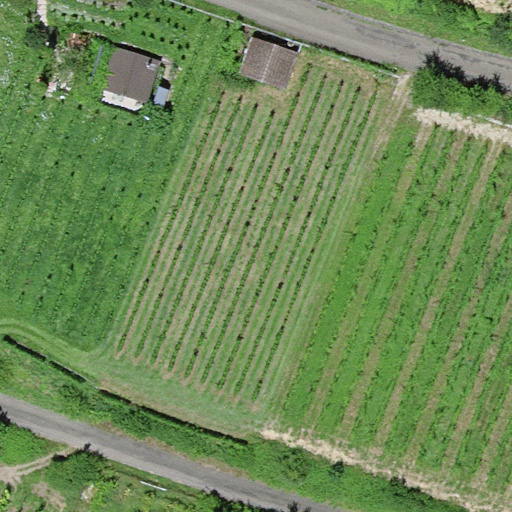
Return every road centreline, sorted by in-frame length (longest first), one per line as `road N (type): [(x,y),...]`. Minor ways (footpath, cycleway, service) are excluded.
road 1 (unclassified): [(0,387),(372,511)]
road 2 (unclassified): [(511,53),(311,0)]
